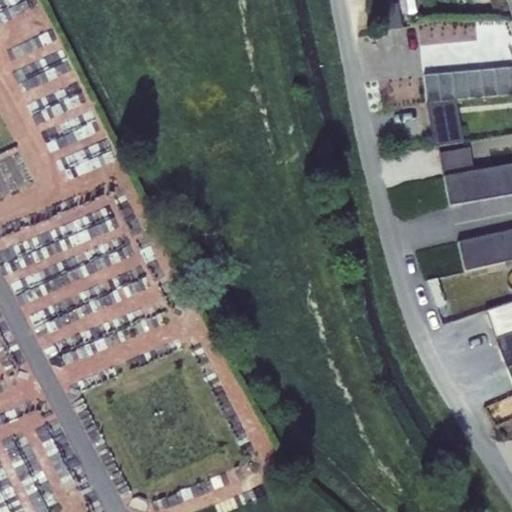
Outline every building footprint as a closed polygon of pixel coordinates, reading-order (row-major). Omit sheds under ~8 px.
[(511,23),(511,0),(489,0),(494,16),(484,17),(485,22),(511,20),(511,23)] [(397,4),(376,8),(381,32),(402,28),(397,4)] [(454,101),(511,95),(511,66),(422,76),(425,105),(454,101)] [(454,101),(425,105),(434,146),(461,143),(454,101)] [(442,178),(473,173),(469,149),(438,154),(442,178)] [(511,166),(473,173),(442,178),(447,207),(511,195),(511,166)] [(511,230),(456,244),(463,271),(511,260),(511,230)] [(494,339),(511,332),(511,302),(484,312),(494,339)] [(511,332),(494,339),(506,368),(511,365),(511,332)]
